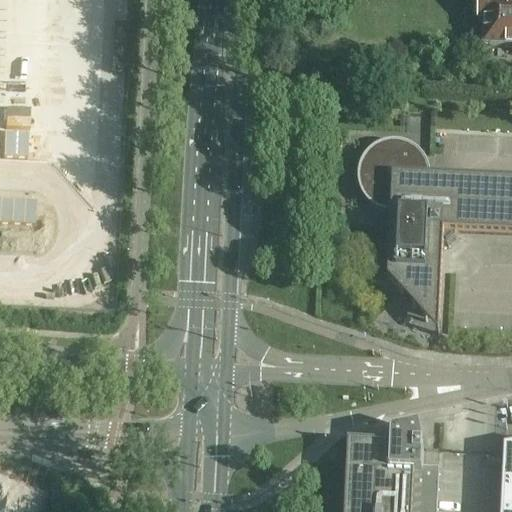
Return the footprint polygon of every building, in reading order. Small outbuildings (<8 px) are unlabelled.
[(511,4),(480,2),(479,23),(485,23),(484,47),(511,48),(511,4)] [(388,213),(391,213),(387,282),(402,298),(407,293),(432,321),(439,321),(443,246),(447,247),(448,248),(456,241),(455,239),(455,235),(511,238),(511,184),(427,180),(427,177),(427,174),(426,171),(425,168),(423,165),(422,162),(420,160),(418,157),(416,155),(413,153),(410,151),(407,150),(404,149),(401,148),(398,147),(395,147),(392,147),(389,148),(386,148),(382,149),(380,150),(377,152),(374,154),(372,156),(369,158),(367,160),(365,163),(364,166),(363,169),(362,172),(361,175),(361,178),(361,181),(361,184),(361,188),(362,191),(363,194),(365,196),(367,199),(369,202),(371,204),(373,206),(376,208),(378,210),(381,211),(384,212),(388,213)] [(376,448),(368,448),(357,448),(355,448),(353,448),(351,450),(350,450),(350,451),(349,453),(348,455),(348,462),(345,511),(436,511),(439,474),(422,473),(423,452),(420,432),(377,441),(376,448)] [(511,511),(511,449),(505,451),(501,511),(511,511)] [(22,489),(23,479),(6,478),(5,488),(22,489)]
